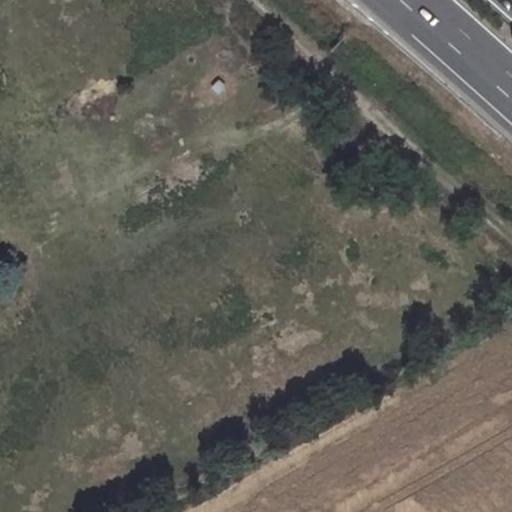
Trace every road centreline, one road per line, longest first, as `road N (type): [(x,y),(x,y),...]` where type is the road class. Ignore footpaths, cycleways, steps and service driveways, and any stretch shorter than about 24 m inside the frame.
road 1 (track): [(254,0),(511,231)]
road 2 (motorway): [(411,0),(511,89)]
